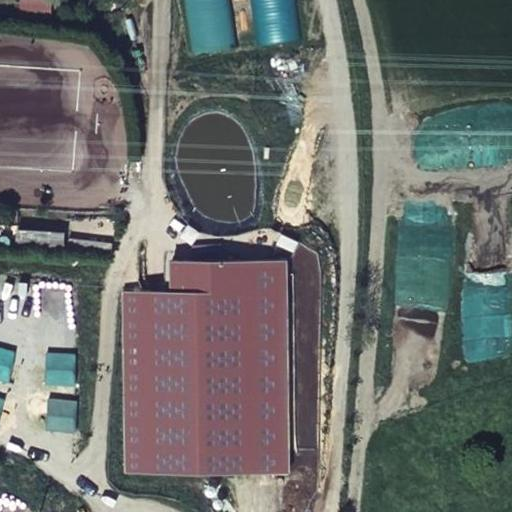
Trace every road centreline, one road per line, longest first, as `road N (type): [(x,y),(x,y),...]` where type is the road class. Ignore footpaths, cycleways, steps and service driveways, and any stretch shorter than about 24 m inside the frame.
road 1 (track): [(351,511),(381,164),(359,0)]
road 2 (unknown): [(166,0),(167,209),(123,377)]
